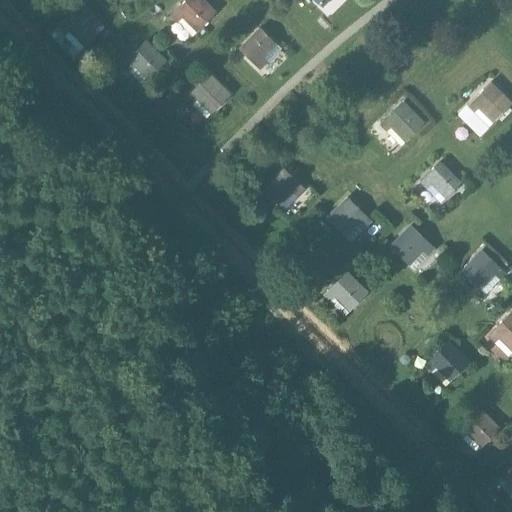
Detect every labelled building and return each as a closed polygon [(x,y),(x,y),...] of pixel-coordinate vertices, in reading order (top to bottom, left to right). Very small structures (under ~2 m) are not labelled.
[(178,21),(182,17),(197,31),(215,13),(201,0),(186,0),(172,15),(178,21)] [(66,36),(70,31),(85,46),(102,28),(82,8),(60,30),(66,36)] [(240,50),(259,70),(265,64),(261,59),(275,45),(260,30),(240,50)] [(129,70),(134,65),(148,80),(166,62),(145,42),(123,64),(129,70)] [(192,105),(197,99),(212,114),(229,96),(209,75),(185,99),(192,105)] [(474,113),(479,109),(493,122),(510,103),(488,84),(467,107),(474,113)] [(386,131),(391,126),(405,141),(423,124),(403,103),(380,125),(386,131)] [(426,188),(431,184),(445,198),(460,184),(440,163),(420,182),(426,188)] [(264,191),(279,205),(293,191),(298,195),(304,189),(284,170),(264,191)] [(327,219),(345,236),(359,222),(364,227),(370,221),(348,198),(327,219)] [(391,247),(409,265),(423,250),(427,255),(433,249),(411,227),(391,247)] [(462,272),(480,289),(494,274),(499,279),(505,273),(482,251),(462,272)] [(323,296),(344,316),(367,293),(346,273),(323,296)] [(494,343),(499,338),(511,351),(511,314),(488,337),(494,343)] [(431,371),(436,366),(450,381),(468,363),(447,343),(425,365),(431,371)] [(462,438),(467,433),(481,447),(499,429),(478,410),(456,432),(462,438)]
